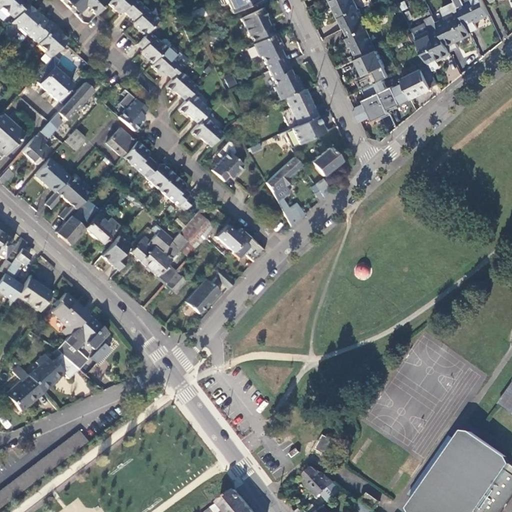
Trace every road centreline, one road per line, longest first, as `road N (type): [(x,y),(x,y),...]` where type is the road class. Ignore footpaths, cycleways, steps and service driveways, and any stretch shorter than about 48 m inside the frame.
road 1 (residential): [(282,250),(172,151),(156,96),(96,46)]
road 2 (tertiary): [(0,199),(114,302),(170,371)]
road 3 (residential): [(376,165),(294,0)]
road 4 (residential): [(170,371),(0,442)]
road 5 (residential): [(376,165),(511,51)]
road 6 (tertiary): [(276,511),(170,371)]
road 7 (residential): [(170,371),(282,250)]
road 8 (residential): [(282,250),(376,165)]
